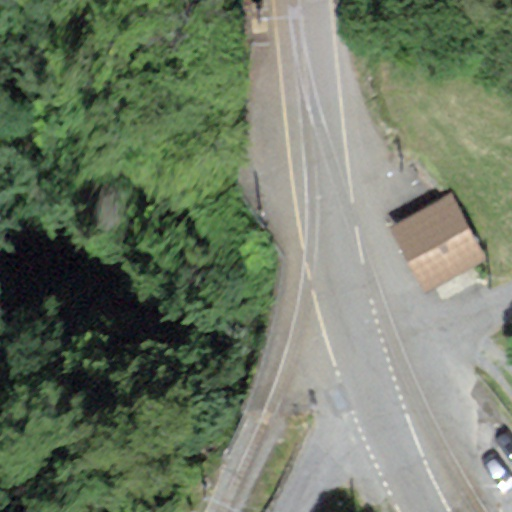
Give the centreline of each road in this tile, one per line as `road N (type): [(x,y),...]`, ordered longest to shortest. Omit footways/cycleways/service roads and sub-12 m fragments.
road 1 (tertiary): [(304,0),(347,308),(385,428),(424,511)]
road 2 (track): [(366,371),(290,511)]
